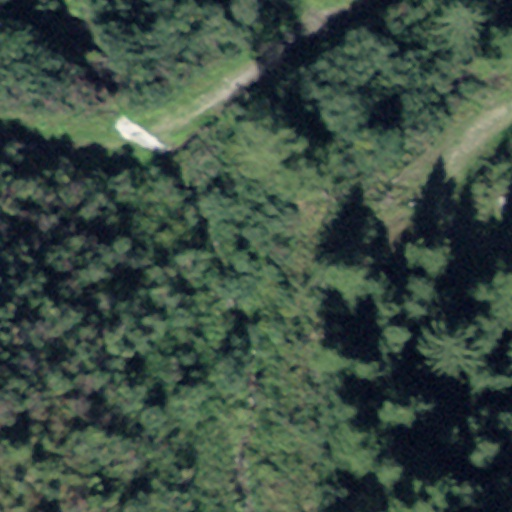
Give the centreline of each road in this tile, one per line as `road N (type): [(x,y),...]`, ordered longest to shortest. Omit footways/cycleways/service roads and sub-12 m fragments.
road 1 (track): [(370,0),(304,27),(152,120),(0,108)]
road 2 (track): [(511,213),(443,152),(511,108)]
